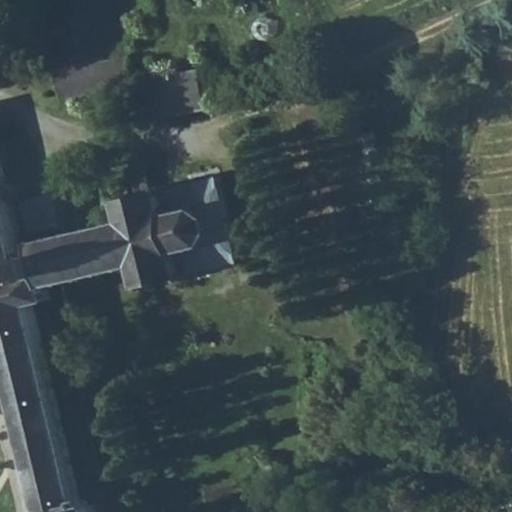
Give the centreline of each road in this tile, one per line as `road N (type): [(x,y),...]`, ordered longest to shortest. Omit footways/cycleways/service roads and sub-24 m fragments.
road 1 (track): [(366,511),(342,176),(309,95)]
road 2 (track): [(215,123),(309,95),(498,0)]
road 3 (track): [(511,484),(476,489),(363,455)]
